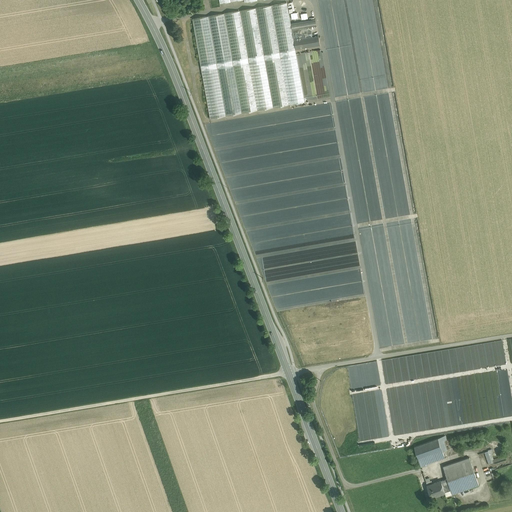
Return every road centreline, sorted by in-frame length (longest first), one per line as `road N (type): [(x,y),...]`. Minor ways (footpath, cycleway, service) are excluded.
road 1 (primary): [(137,0),(167,57),(288,372)]
road 2 (track): [(0,420),(288,372)]
road 3 (unclassified): [(288,372),(511,335)]
road 4 (primary): [(288,372),(341,511)]
